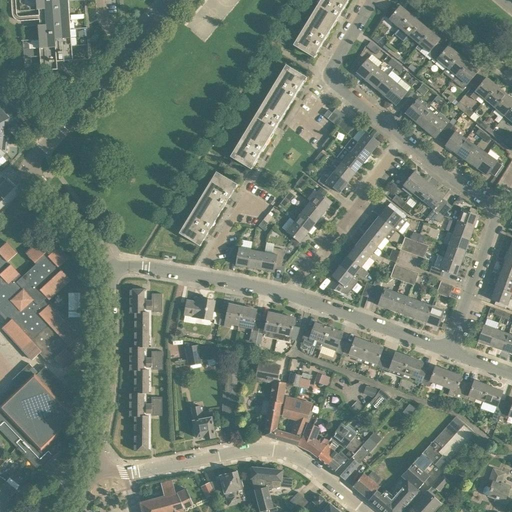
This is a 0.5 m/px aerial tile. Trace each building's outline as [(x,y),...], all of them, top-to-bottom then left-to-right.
[(57,62),(72,61),(71,38),(68,0),(35,0),(37,10),(39,10),(40,26),(38,26),(41,71),(57,70),(57,62)] [(320,0),(312,15),(333,28),(341,15),(344,17),(347,12),(343,10),(349,0),(320,0)] [(399,28),(410,15),(400,6),(388,19),(399,28)] [(325,41),(333,28),(312,15),(293,46),(314,58),(322,45),(326,47),(328,43),(325,41)] [(399,28),(409,36),(420,23),(410,15),(399,28)] [(409,36),(419,45),(430,31),(420,23),(409,36)] [(430,59),(441,46),(437,43),(440,40),(430,31),(419,45),(416,48),(420,52),(423,48),(428,53),(426,56),(430,59)] [(376,55),(380,50),(370,42),(366,47),(376,55)] [(446,69),(458,55),(448,46),(445,49),(441,46),(430,59),(435,63),(437,60),(446,69)] [(458,55),(446,69),(443,73),(453,82),(468,63),(458,55)] [(407,61),(401,56),(398,60),(404,65),(407,61)] [(366,82),(378,68),(367,59),(356,73),(366,82)] [(397,64),(391,59),(388,63),(394,68),(397,64)] [(478,72),(468,63),(453,82),(463,90),(467,86),(478,72)] [(397,64),(394,68),(400,73),(404,69),(397,64)] [(267,96),(288,109),(296,96),(300,98),(303,93),(299,91),(307,78),(286,65),(267,96)] [(378,68),(366,82),(376,90),(388,76),(378,68)] [(388,76),(376,90),(385,98),(397,84),(388,76)] [(485,100),(496,87),(486,78),(475,91),(470,97),(474,101),(479,95),(485,100)] [(397,84),(385,98),(396,106),(398,103),(403,107),(412,97),(414,94),(409,90),(407,92),(397,84)] [(428,91),(422,85),(417,90),(423,96),(428,91)] [(485,100),(495,109),(506,95),(496,87),(485,100)] [(405,114),(415,123),(427,109),(429,106),(425,103),(423,105),(417,100),(419,98),(414,94),(412,97),(403,107),(407,111),(405,114)] [(495,109),(505,117),(511,108),(511,99),(506,95),(495,109)] [(267,96),(249,126),(270,139),(278,126),(281,128),(284,124),(280,122),(288,109),(267,96)] [(473,113),(459,102),(456,107),(470,118),(473,113)] [(332,114),(328,119),(333,123),(340,113),(336,109),(332,114)] [(427,109),(415,123),(424,131),(436,116),(427,109)] [(324,116),(328,119),(332,114),(328,110),(324,116)] [(0,135),(7,136),(9,119),(4,112),(0,115),(0,135)] [(345,117),(340,113),(333,123),(338,127),(345,117)] [(442,140),(453,126),(449,123),(447,125),(436,116),(424,131),(435,139),(437,136),(442,140)] [(345,117),(338,127),(342,131),(350,121),(345,117)] [(342,131),(348,135),(356,125),(350,121),(342,131)] [(480,126),(485,130),(490,134),(493,131),(483,123),(480,126)] [(262,152),(270,139),(249,126),(230,157),(251,170),(259,156),(263,159),(266,154),(262,152)] [(453,126),(442,140),(447,144),(445,147),(456,154),(466,140),(455,132),(457,129),(453,126)] [(374,130),(370,136),(374,139),(378,134),(374,130)] [(476,134),(482,139),(485,134),(479,130),(476,134)] [(490,134),(496,139),(501,143),(504,139),(493,131),(490,134)] [(357,142),(371,154),(380,143),(365,132),(357,142)] [(488,144),(491,139),(485,134),(482,139),(488,144)] [(322,147),(324,149),(326,150),(334,140),(330,137),(322,147)] [(364,164),(371,154),(357,142),(357,143),(352,139),(344,148),(364,164)] [(466,140),(456,154),(466,162),(477,147),(466,140)] [(477,147),(466,162),(476,169),(487,154),(477,147)] [(356,174),(364,164),(344,148),(349,153),(341,162),(356,174)] [(325,156),(321,152),(316,158),(321,162),(325,156)] [(487,154),(476,169),(487,176),(489,173),(494,177),(502,166),(497,162),(498,161),(487,154)] [(316,158),(311,164),(316,168),(321,162),(316,158)] [(348,184),(356,174),(341,162),(334,172),(348,184)] [(198,203),(218,216),(226,203),(230,205),(233,200),(229,198),(237,185),(216,172),(198,203)] [(348,184),(334,172),(326,182),(320,178),(318,182),(329,191),(332,187),(340,194),(348,184)] [(413,194),(424,180),(414,172),(403,186),(413,194)] [(305,181),(301,178),(296,184),(300,188),(305,181)] [(434,188),(424,180),(413,194),(423,202),(434,188)] [(321,188),(318,192),(325,197),(328,193),(321,188)] [(423,202),(433,210),(425,220),(432,222),(434,219),(439,213),(447,203),(442,200),(445,196),(434,188),(423,202)] [(294,196),(289,192),(285,198),(289,202),(294,196)] [(318,192),(310,202),(324,214),(333,203),(318,192)] [(406,203),(396,195),(392,201),(402,208),(406,203)] [(285,198),(280,204),(284,208),(289,202),(285,198)] [(310,202),(302,212),(316,223),(324,214),(310,202)] [(211,229),(218,216),(198,203),(179,234),(200,247),(208,234),(211,236),(214,231),(211,229)] [(406,203),(402,208),(408,213),(412,208),(406,203)] [(439,213),(444,217),(448,213),(452,207),(447,203),(439,213)] [(406,222),(401,218),(387,207),(379,217),(393,228),(398,232),(406,222)] [(294,213),(299,216),(294,222),(308,233),(316,223),(302,212),(298,209),(294,213)] [(474,228),(479,216),(462,210),(459,217),(448,213),(444,217),(457,222),(474,228)] [(268,224),(273,218),(271,217),(273,215),(270,212),(268,214),(263,220),(268,224)] [(439,224),(439,223),(444,217),(439,213),(434,219),(439,224)] [(393,228),(379,217),(371,227),(385,238),(393,228)] [(268,224),(263,220),(258,226),(263,230),(268,224)] [(300,244),(308,233),(294,222),(286,232),(300,244)] [(457,222),(453,234),(470,240),(474,228),(457,222)] [(385,238),(371,227),(363,237),(377,248),(385,238)] [(413,233),(411,240),(416,242),(419,235),(413,233)] [(466,252),(470,240),(453,234),(449,246),(466,252)] [(419,235),(416,242),(423,244),(425,237),(419,235)] [(377,248),(363,237),(355,247),(369,258),(377,248)] [(405,238),(400,250),(406,252),(410,240),(405,238)] [(412,254),(416,242),(411,240),(410,240),(406,252),(412,254)] [(418,257),(423,244),(416,242),(412,254),(418,257)] [(2,329),(22,350),(32,361),(39,354),(49,364),(55,360),(63,369),(74,359),(66,349),(79,338),(49,305),(48,306),(44,301),(47,298),(49,300),(70,280),(58,268),(68,259),(58,248),(48,257),(37,244),(26,254),(36,265),(22,278),(8,262),(17,254),(7,243),(0,249),(0,314),(8,323),(2,329)] [(418,257),(424,259),(429,246),(423,244),(418,257)] [(461,264),(466,252),(449,246),(444,258),(461,264)] [(369,258),(355,247),(347,256),(361,268),(369,258)] [(248,268),(252,251),(239,248),(239,249),(234,248),(227,260),(236,262),(235,265),(248,268)] [(272,255),(264,253),(261,270),(274,273),(275,267),(281,268),(284,251),(273,248),(272,255)] [(261,270),(264,253),(252,251),(248,268),(261,270)] [(388,260),(395,263),(397,257),(390,255),(388,260)] [(361,268),(347,256),(339,266),(354,278),(356,275),(364,279),(368,273),(361,268)] [(461,264),(444,258),(440,270),(433,268),(431,267),(429,273),(442,277),(444,271),(457,276),(461,264)] [(511,267),(504,264),(499,276),(511,280),(511,267)] [(400,267),(395,265),(390,277),(396,279),(400,267)] [(358,281),(353,278),(354,278),(339,266),(331,277),(334,279),(327,288),(347,295),(358,281)] [(406,269),(400,267),(396,279),(402,281),(406,269)] [(412,271),(406,269),(402,281),(408,284),(412,271)] [(414,286),(418,274),(412,271),(408,284),(414,286)] [(511,293),(511,280),(499,276),(495,288),(511,294),(511,293)] [(453,287),(441,282),(438,288),(451,292),(453,287)] [(368,298),(372,286),(366,283),(362,296),(368,298)] [(378,288),(372,286),(368,298),(373,300),(378,288)] [(390,311),(397,294),(384,289),(384,290),(378,288),(373,300),(379,302),(378,306),(390,311)] [(451,292),(438,288),(436,294),(449,298),(451,292)] [(490,300),(498,303),(507,306),(511,294),(495,288),(490,300)] [(130,393),(129,405),(129,417),(134,417),(134,452),(148,452),(148,416),(144,416),(144,394),(149,394),(149,370),(144,370),(144,348),(149,348),(149,313),(145,313),(145,290),(130,290),(130,314),(134,314),(134,348),(130,348),(130,371),(134,371),(134,393),(130,393)] [(80,318),(80,293),(68,293),(68,318),(80,318)] [(152,301),(146,301),(146,311),(152,311),(152,313),(162,313),(162,294),(152,294),(152,301)] [(390,311),(402,315),(409,298),(397,294),(390,311)] [(402,315),(414,319),(420,302),(409,298),(402,315)] [(215,302),(195,299),(195,303),(187,301),(185,316),(191,317),(191,318),(211,321),(212,320),(214,320),(213,324),(218,325),(221,314),(213,313),(215,302)] [(414,319),(426,323),(432,306),(420,302),(414,319)] [(227,315),(221,314),(218,325),(230,328),(232,325),(238,327),(242,308),(229,305),(227,315)] [(444,311),(432,306),(426,323),(438,328),(444,311)] [(251,330),(251,333),(248,342),(256,344),(258,334),(261,320),(255,318),(256,311),(242,308),(238,327),(251,330)] [(278,335),(281,316),(268,313),(267,321),(261,320),(258,334),(256,344),(255,344),(260,345),(262,335),(265,335),(265,332),(278,335)] [(281,316),(278,335),(290,337),(290,340),(295,341),(300,328),(293,327),(295,319),(281,316)] [(323,343),(329,329),(315,324),(312,331),(306,328),(302,339),(306,341),(305,343),(315,347),(315,349),(320,350),(322,347),(323,343)] [(490,347),(496,330),(484,325),(477,342),(490,347)] [(342,355),(346,343),(340,340),(342,334),(329,329),(323,343),(322,347),(335,351),(335,352),(342,355)] [(502,351),(508,334),(496,330),(490,347),(502,351)] [(511,335),(508,334),(502,351),(511,354),(511,335)] [(346,343),(342,355),(356,361),(357,358),(363,360),(369,343),(355,338),(352,345),(346,343)] [(201,356),(200,348),(199,345),(184,343),(185,347),(184,348),(187,361),(202,358),(201,356)] [(369,343),(363,360),(376,365),(375,367),(382,369),(386,356),(381,354),(383,348),(369,343)] [(212,345),(200,348),(201,356),(213,354),(212,345)] [(152,359),(147,359),(147,368),(152,368),(152,370),(163,370),(163,352),(152,352),(152,359)] [(403,375),(409,358),(395,353),(393,359),(386,356),(382,369),(389,372),(389,370),(403,375)] [(415,381),(414,382),(421,385),(422,384),(426,370),(420,368),(422,363),(409,358),(403,375),(416,379),(415,381)] [(277,382),(280,366),(259,362),(258,367),(253,366),(252,375),(256,376),(255,380),(273,383),(274,381),(277,382)] [(12,380),(20,389),(37,373),(29,364),(12,380)] [(35,376),(69,411),(78,403),(44,367),(35,376)] [(443,387),(448,372),(435,367),(433,373),(426,370),(422,384),(429,386),(430,383),(443,387)] [(448,372),(443,387),(450,390),(448,396),(461,400),(461,398),(462,398),(467,383),(460,381),(462,377),(448,372)] [(298,387),(301,376),(292,374),(289,385),(298,387)] [(328,387),(331,379),(317,374),(315,382),(328,387)] [(0,430),(39,471),(58,453),(54,449),(62,440),(57,434),(73,418),(34,377),(21,390),(15,384),(0,398),(0,430)] [(277,382),(274,381),(273,383),(270,401),(282,404),(285,383),(277,382)] [(482,403),(488,387),(474,381),(472,385),(467,383),(462,398),(474,403),(475,400),(482,403)] [(377,391),(366,387),(363,393),(374,397),(377,391)] [(497,423),(500,417),(505,402),(499,400),(502,392),(488,387),(482,403),(496,408),(491,421),(497,423)] [(390,398),(382,391),(380,390),(375,397),(369,403),(378,411),(390,398)] [(238,392),(237,392),(231,392),(231,402),(230,414),(237,414),(238,392)] [(295,406),(296,400),(286,397),(285,404),(295,406)] [(151,398),(151,404),(146,404),(146,414),(152,414),(152,416),(162,416),(162,398),(151,398)] [(283,415),(299,419),(306,422),(313,404),(296,400),(295,406),(285,404),(283,415)] [(230,414),(231,402),(222,401),(222,414),(230,414)] [(263,436),(275,439),(277,430),(282,404),(270,401),(263,436)] [(511,403),(511,404),(505,402),(500,417),(507,419),(508,416),(511,417),(511,403)] [(360,407),(356,403),(352,407),(356,411),(360,407)] [(415,409),(410,405),(403,413),(409,417),(415,409)] [(206,439),(215,437),(211,417),(203,419),(200,406),(191,407),(194,420),(193,420),(196,438),(205,437),(206,439)] [(369,500),(382,511),(399,511),(402,510),(419,492),(417,490),(429,477),(424,472),(432,463),(439,469),(446,460),(438,453),(464,425),(456,417),(406,471),(401,476),(407,482),(391,501),(383,494),(381,496),(376,492),(369,500)] [(304,431),(307,423),(306,425),(305,424),(306,422),(299,419),(293,436),(277,430),(275,439),(300,446),(305,431),(304,431)] [(305,431),(300,446),(307,450),(309,451),(315,455),(318,458),(333,438),(341,424),(332,437),(329,442),(322,436),(318,441),(316,440),(320,429),(307,423),(304,431),(305,431)] [(335,457),(338,454),(334,451),(339,445),(343,449),(345,447),(345,448),(352,441),(355,437),(354,437),(357,433),(347,425),(345,427),(341,424),(333,438),(318,458),(327,466),(335,457)] [(481,449),(486,444),(476,435),(472,440),(481,449)] [(369,439),(363,445),(355,437),(352,441),(345,448),(345,447),(343,449),(344,450),(345,448),(349,451),(345,456),(340,452),(338,454),(335,457),(327,466),(335,472),(342,464),(344,466),(349,460),(354,455),(369,439)] [(345,481),(376,444),(369,439),(354,455),(349,460),(344,466),(342,464),(335,472),(345,481)] [(0,489),(6,482),(15,471),(10,467),(1,478),(0,476),(0,489)] [(274,508),(269,491),(274,489),(274,492),(281,490),(280,488),(281,488),(291,489),(291,488),(292,480),(281,479),(282,472),(253,468),(251,480),(252,480),(255,491),(254,491),(259,511),(278,511),(277,507),(274,508)] [(503,504),(509,488),(501,485),(505,474),(493,469),(488,482),(491,483),(487,497),(494,500),(494,501),(503,504)] [(352,487),(354,488),(369,500),(376,492),(379,488),(375,484),(381,478),(373,471),(368,477),(363,474),(352,487)] [(244,489),(242,480),(239,481),(237,472),(228,474),(221,476),(228,506),(237,504),(234,491),(244,489)] [(419,511),(433,511),(444,500),(437,493),(435,496),(432,494),(436,489),(439,491),(448,481),(442,476),(433,486),(413,507),(419,511)] [(0,497),(7,503),(12,497),(17,501),(21,496),(29,483),(24,478),(17,490),(6,482),(0,489),(0,497)] [(163,491),(174,488),(172,481),(161,484),(163,491)] [(210,482),(216,494),(220,493),(217,481),(210,482)] [(209,483),(202,486),(200,487),(206,498),(214,495),(214,494),(216,494),(210,482),(209,483)] [(29,483),(21,496),(26,499),(34,487),(29,483)] [(182,511),(181,510),(193,505),(186,490),(177,494),(176,494),(165,497),(170,511),(182,511)] [(290,511),(294,507),(303,497),(298,492),(285,506),(290,511)] [(343,511),(338,508),(336,510),(319,495),(312,503),(319,509),(321,507),(324,510),(321,511),(343,511)] [(170,511),(165,497),(140,504),(142,511),(170,511)] [(303,497),(294,507),(299,511),(308,503),(303,497)]
